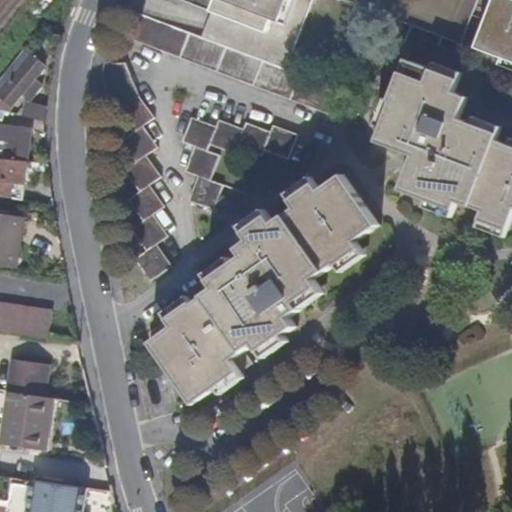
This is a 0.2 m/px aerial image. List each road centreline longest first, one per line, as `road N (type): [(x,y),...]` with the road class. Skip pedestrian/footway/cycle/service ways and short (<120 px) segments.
road 1 (unclassified): [(99,0),(75,76),(72,168),(143,511)]
road 2 (unknown): [(149,82),(170,256)]
road 3 (unknown): [(149,82),(294,141)]
